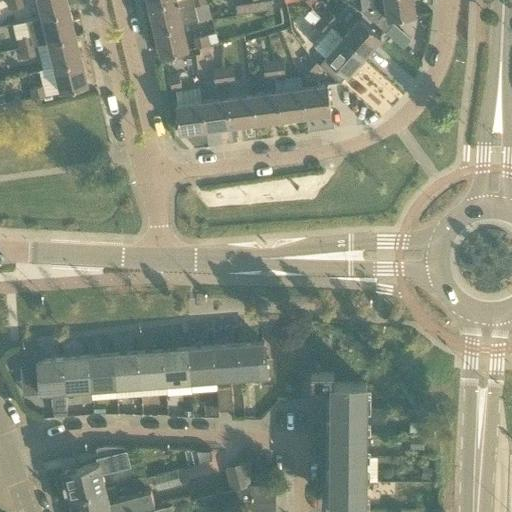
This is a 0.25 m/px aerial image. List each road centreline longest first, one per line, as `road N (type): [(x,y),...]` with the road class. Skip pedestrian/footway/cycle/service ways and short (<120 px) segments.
road 1 (motorway): [(0,251),(164,265),(511,265)]
road 2 (motorway): [(511,219),(0,205)]
road 3 (residential): [(453,0),(434,80),(381,135),(347,149),(150,178)]
road 4 (residential): [(303,511),(297,443),(78,435),(9,452)]
road 5 (tertiary): [(159,262),(436,258)]
road 6 (secondary): [(493,209),(504,0)]
road 7 (secondary): [(487,317),(475,511)]
road 8 (residential): [(150,178),(108,0)]
road 9 (tertiary): [(0,256),(159,262)]
